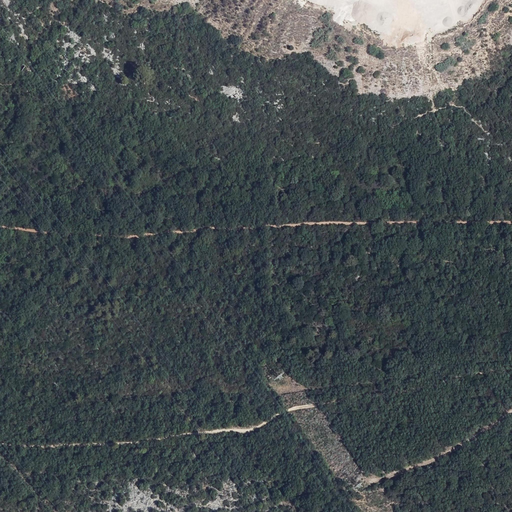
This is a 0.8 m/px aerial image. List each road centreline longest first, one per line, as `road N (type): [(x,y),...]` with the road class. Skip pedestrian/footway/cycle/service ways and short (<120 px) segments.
road 1 (track): [(511,372),(282,411),(249,429),(134,442),(0,441)]
road 2 (track): [(0,223),(124,238),(297,224),(511,221)]
road 3 (track): [(358,487),(511,411)]
